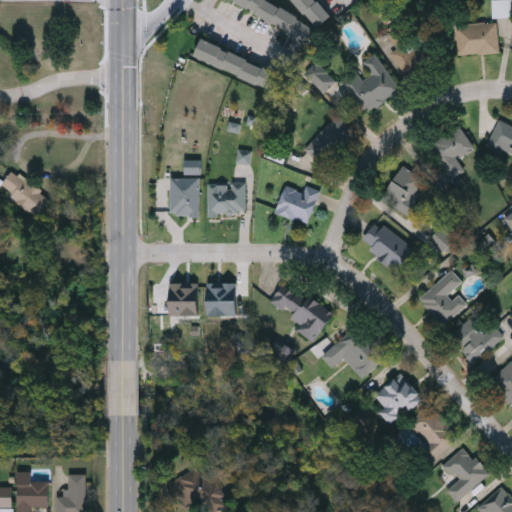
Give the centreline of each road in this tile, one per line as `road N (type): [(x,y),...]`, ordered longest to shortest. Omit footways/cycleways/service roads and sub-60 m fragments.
road 1 (residential): [(511,448),(383,303),(332,263),(274,252),(124,253)]
road 2 (secondary): [(124,361),(124,0)]
road 3 (residential): [(332,263),(361,180),(404,129),(472,92),(511,90)]
